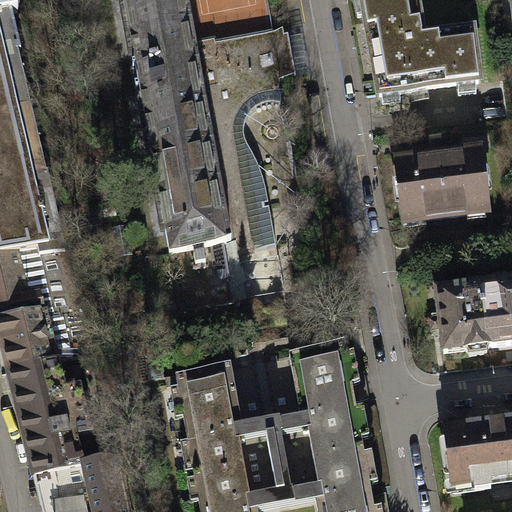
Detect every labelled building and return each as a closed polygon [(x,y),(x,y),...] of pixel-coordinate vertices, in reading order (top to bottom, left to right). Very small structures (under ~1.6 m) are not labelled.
[(18,13),(16,0),(0,0),(0,16),(11,13),(12,15),(18,13)] [(264,206),(269,205),(266,189),(260,172),(255,159),(247,147),(245,140),(244,133),(245,126),(247,119),(250,114),(255,109),(261,106),(268,104),(274,104),(281,105),(284,91),(293,89),(292,81),(296,80),(291,57),(288,39),(285,40),(284,32),(253,37),(216,44),(215,40),(190,45),(182,0),(123,0),(135,67),(109,72),(128,181),(156,176),(170,255),(177,253),(187,312),(234,303),(224,245),(227,244),(235,243),(237,255),(276,248),(269,209),(265,210),(264,206)] [(286,26),(281,0),(246,0),(253,37),(284,32),(283,27),(286,26)] [(415,0),(362,0),(380,97),(479,85),(473,34),(423,41),(415,0)] [(0,16),(0,257),(38,249),(40,258),(56,254),(67,252),(47,172),(46,172),(18,55),(21,54),(12,15),(11,13),(0,16)] [(250,114),(247,119),(245,126),(244,133),(245,140),(247,147),(255,159),(260,172),(266,189),(269,205),(264,206),(265,210),(269,209),(276,248),(237,255),(235,243),(227,244),(235,287),(330,270),(310,161),(297,88),(293,89),(284,91),(281,105),(274,104),(268,104),(261,106),(255,109),(250,114)] [(417,160),(396,163),(403,225),(489,215),(481,153),(460,155),(460,157),(417,162),(417,160)] [(38,249),(0,257),(0,334),(9,374),(83,357),(95,354),(86,313),(74,316),(64,276),(62,276),(56,254),(40,258),(38,249)] [(511,282),(479,287),(488,352),(511,348),(511,282)] [(141,286),(126,288),(131,313),(145,310),(141,286)] [(479,287),(435,292),(443,357),(488,352),(479,287)] [(158,341),(145,343),(147,358),(160,357),(158,341)] [(289,357),(300,417),(302,431),(303,434),(307,433),(317,485),(311,485),(312,488),(314,502),(316,511),(373,511),(344,347),(289,357)] [(9,374),(34,478),(37,477),(113,459),(98,399),(92,401),(83,357),(9,374)] [(260,511),(279,509),(277,494),(283,493),(273,437),(280,435),(277,421),(240,428),(230,368),(175,378),(198,511),(260,511)] [(277,421),(280,435),(302,431),(300,417),(277,421)] [(511,421),(441,430),(448,489),(471,486),(472,493),(487,491),(486,484),(511,481),(511,487),(511,421)] [(314,502),(312,488),(290,492),(280,435),(273,437),(283,493),(277,494),(279,509),(314,502)] [(125,511),(113,459),(37,477),(44,508),(40,509),(41,511),(125,511)]
